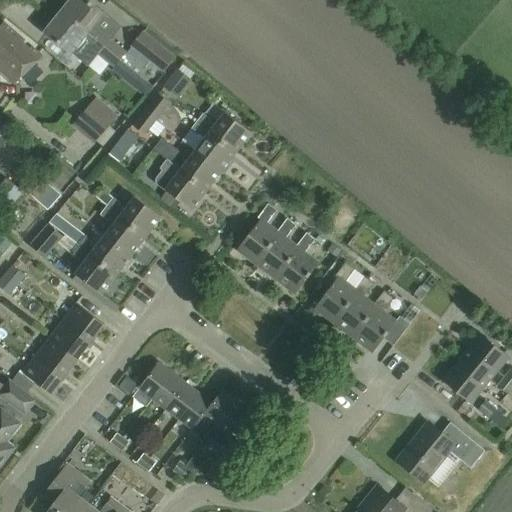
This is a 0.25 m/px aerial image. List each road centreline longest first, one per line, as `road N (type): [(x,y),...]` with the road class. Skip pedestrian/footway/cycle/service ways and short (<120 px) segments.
road 1 (residential): [(0,509),(162,304)]
road 2 (residential): [(341,432),(162,304)]
road 3 (residential): [(178,511),(200,492),(288,500),(341,432)]
road 4 (residential): [(341,432),(433,316)]
